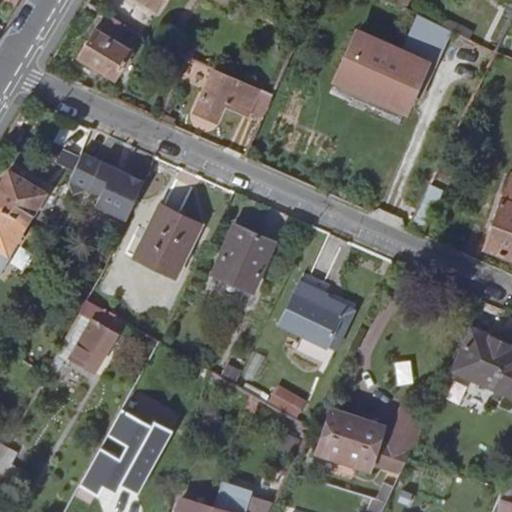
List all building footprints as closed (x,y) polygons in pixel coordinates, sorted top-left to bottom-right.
[(161,0),(140,0),(156,9),(161,0)] [(434,22),(418,14),(401,54),(426,65),(413,93),(422,96),(451,30),(434,22)] [(116,44),(125,28),(106,16),(96,32),(94,30),(78,56),(113,79),(130,52),(116,44)] [(401,109),(405,111),(413,93),(426,65),(401,54),(356,34),(336,80),(340,82),(401,109)] [(269,96),(243,83),(214,71),(196,114),(215,122),(224,103),(260,119),(269,96)] [(401,109),(340,82),(336,91),(397,118),(401,109)] [(56,164),(72,171),(79,154),(64,147),(56,164)] [(69,185),(74,197),(90,191),(102,197),(97,207),(127,221),(144,183),(82,155),(69,185)] [(34,188),(8,173),(0,185),(0,209),(27,225),(45,195),(40,191),(43,187),(36,183),(34,188)] [(485,249),(511,259),(511,176),(503,201),(502,201),(485,249)] [(175,278),(199,226),(159,206),(143,241),(151,244),(143,263),(175,278)] [(421,238),(434,213),(420,207),(408,232),(421,238)] [(0,249),(9,255),(27,225),(0,209),(0,249)] [(57,230),(44,222),(38,232),(52,240),(57,230)] [(253,293),(274,243),(234,225),(211,275),(253,293)] [(46,248),(52,240),(38,232),(32,242),(46,248)] [(143,263),(151,244),(143,241),(135,259),(143,263)] [(330,285),(306,273),(280,326),(334,352),(354,311),(325,296),(330,285)] [(114,336),(122,322),(105,312),(97,326),(89,321),(70,358),(95,371),(104,354),(106,354),(116,337),(114,336)] [(491,335),(488,337),(472,329),(453,370),(471,378),(470,380),(503,395),(505,392),(511,395),(511,346),(508,345),(508,342),(505,339),(501,337),(496,335),(491,335)] [(412,360),(394,362),(396,385),(414,383),(412,360)] [(298,415),(305,404),(279,388),(272,399),(298,415)] [(381,429),(382,427),(330,409),(315,452),(367,469),(369,464),(398,475),(426,415),(403,404),(389,433),(381,429)] [(85,485),(103,494),(108,485),(123,493),(126,486),(143,495),(175,433),(124,407),(85,485)] [(1,459),(0,460),(0,479),(1,480),(9,465),(1,459)] [(511,477),(509,477),(503,488),(505,488),(511,490),(511,477)] [(0,506),(12,485),(1,480),(0,479),(0,506)] [(371,511),(382,511),(393,487),(384,484),(371,511)] [(511,511),(511,490),(505,488),(497,511),(511,511)] [(177,511),(211,511),(213,508),(181,500),(177,511)]
